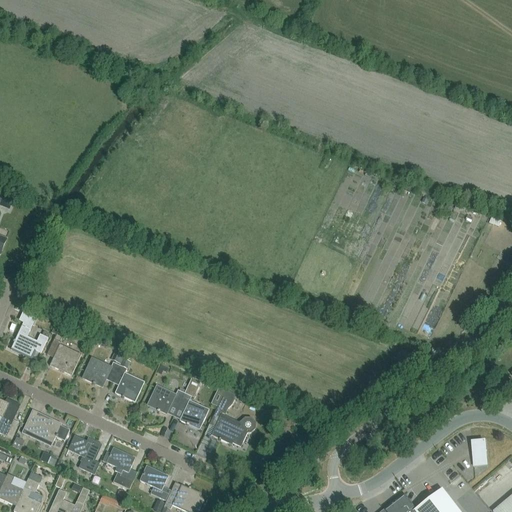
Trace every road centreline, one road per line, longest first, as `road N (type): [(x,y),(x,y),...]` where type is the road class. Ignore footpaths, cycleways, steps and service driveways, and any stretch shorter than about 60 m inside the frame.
road 1 (tertiary): [(337,497),(332,466),(339,453),(511,311)]
road 2 (residential): [(193,466),(0,378)]
road 3 (unclassified): [(337,497),(371,486),(472,420),(511,425)]
